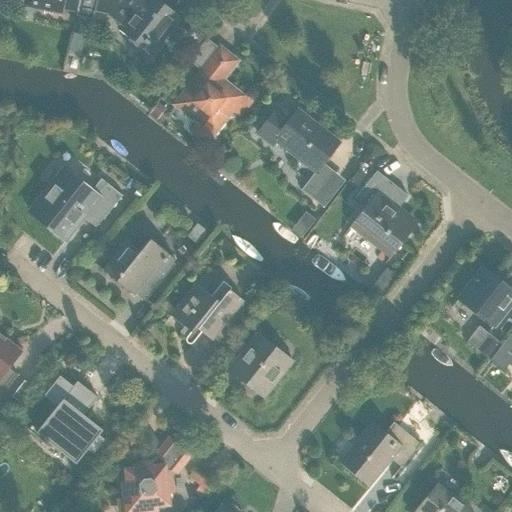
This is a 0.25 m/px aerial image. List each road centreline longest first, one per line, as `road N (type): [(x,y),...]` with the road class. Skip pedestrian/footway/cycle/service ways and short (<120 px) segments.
road 1 (residential): [(272,465),(475,201)]
road 2 (residential): [(272,465),(15,261)]
road 3 (unclassified): [(475,201),(408,141),(393,93),(407,8)]
